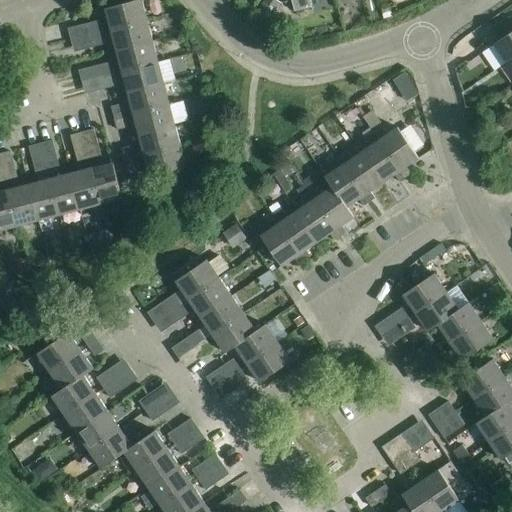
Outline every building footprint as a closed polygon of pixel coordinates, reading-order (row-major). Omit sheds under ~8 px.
[(105,10),(111,32),(147,22),(141,0),(105,10)] [(265,0),(257,13),(269,21),(280,4),(273,0),(265,0)] [(291,0),(294,13),(312,8),(309,0),(291,0)] [(89,25),(92,36),(103,34),(100,22),(89,25)] [(111,32),(116,52),(153,43),(147,22),(111,32)] [(511,33),(494,46),(507,65),(511,61),(511,33)] [(103,34),(92,36),(95,48),(106,45),(103,34)] [(116,52),(122,73),(158,64),(153,43),(116,52)] [(100,67),(103,78),(114,75),(111,64),(100,67)] [(122,73),(127,94),(164,85),(158,64),(122,73)] [(114,75),(103,78),(106,90),(117,87),(114,75)] [(127,94),(133,115),(169,106),(164,85),(127,94)] [(111,108),(114,120),(125,117),(122,106),(111,108)] [(133,115),(138,136),(175,126),(169,106),(133,115)] [(125,117),(114,120),(117,132),(128,129),(125,117)] [(138,136),(144,157),(180,147),(175,126),(138,136)] [(382,128),(374,134),(405,180),(411,176),(406,169),(418,160),(397,129),(388,136),(382,128)] [(94,131),(82,134),(90,161),(101,158),(94,131)] [(90,161),(82,134),(71,137),(78,164),(90,161)] [(370,147),(362,154),(383,185),(395,176),(399,183),(405,180),(374,134),(365,140),(370,147)] [(52,142),(41,145),(48,172),(59,169),(52,142)] [(48,172),(41,145),(29,148),(36,175),(48,172)] [(122,150),(125,162),(136,159),(133,147),(122,150)] [(180,147),(144,157),(150,178),(186,169),(180,147)] [(10,153),(0,155),(0,160),(6,183),(17,180),(10,153)] [(347,153),(338,158),(369,204),(375,200),(370,193),(383,185),(362,154),(352,160),(347,153)] [(325,179),(332,188),(347,209),(359,201),(364,208),(369,204),(338,158),(330,164),(335,172),(325,179)] [(136,159),(125,162),(128,173),(139,171),(136,159)] [(113,164),(92,169),(101,206),(123,200),(113,164)] [(295,173),(289,164),(273,175),(279,184),(295,173)] [(92,169),(71,175),(80,211),(101,206),(92,169)] [(71,175),(50,180),(59,217),(80,211),(71,175)] [(311,176),(303,181),(310,191),(317,185),(311,176)] [(50,180),(29,186),(38,222),(59,217),(50,180)] [(29,186),(8,191),(17,228),(38,222),(29,186)] [(318,187),(309,193),(340,238),(346,234),(341,227),(354,219),(347,209),(332,188),(323,195),(318,187)] [(0,232),(17,228),(8,191),(0,193),(0,232)] [(306,206),(297,213),(318,244),(330,235),(335,242),(340,238),(309,193),(301,199),(306,206)] [(282,211),(273,217),(305,263),(310,259),(305,252),(318,244),(297,213),(287,219),(282,211)] [(305,263),(273,217),(265,223),(270,231),(260,237),(282,268),(294,260),(299,267),(305,263)] [(223,234),(233,250),(247,240),(237,225),(223,234)] [(135,227),(119,231),(122,241),(138,237),(135,227)] [(217,277),(229,269),(220,257),(209,264),(207,261),(176,282),(189,301),(219,280),(217,277)] [(403,296),(416,315),(447,294),(434,275),(403,296)] [(189,301),(200,319),(231,298),(219,280),(189,301)] [(428,333),(438,326),(459,312),(459,311),(447,294),(416,315),(428,333)] [(166,302),(172,312),(181,306),(175,296),(166,302)] [(200,319),(213,336),(244,316),(231,298),(200,319)] [(438,326),(450,344),(481,323),(468,304),(459,311),(459,312),(438,326)] [(181,306),(172,312),(179,322),(188,315),(181,306)] [(393,316),(400,325),(409,319),(402,309),(393,316)] [(225,355),(235,348),(256,333),(244,316),(213,336),(225,355)] [(294,322),(298,328),(304,323),(300,317),(294,322)] [(409,319),(400,325),(406,335),(415,329),(409,319)] [(481,323),(450,344),(463,362),(494,341),(481,323)] [(235,348),(247,366),(278,344),(265,326),(256,333),(235,348)] [(308,327),(302,332),(307,341),(314,336),(308,327)] [(190,337),(197,347),(206,341),(199,331),(190,337)] [(81,338),(88,348),(97,342),(90,332),(81,338)] [(37,355),(50,373),(81,352),(68,334),(37,355)] [(206,341),(197,347),(204,357),(213,351),(206,341)] [(97,342),(88,348),(95,358),(103,351),(97,342)] [(278,344),(247,366),(260,384),(290,363),(278,344)] [(417,351),(424,361),(433,355),(427,345),(417,351)] [(50,373),(62,391),(83,377),(93,371),(81,352),(50,373)] [(433,355),(424,361),(431,371),(440,365),(433,355)] [(224,367),(231,376),(240,370),(233,360),(224,367)] [(462,382),(474,400),(505,379),(493,361),(462,382)] [(240,370),(231,376),(238,386),(247,380),(240,370)] [(96,380),(103,390),(112,383),(105,374),(96,380)] [(52,398),(65,417),(96,395),(83,377),(62,391),(52,398)] [(474,400),(486,418),(507,404),(508,404),(511,401),(511,389),(505,379),(474,400)] [(112,383),(103,390),(110,400),(119,393),(112,383)] [(65,417),(77,434),(108,413),(96,395),(65,417)] [(139,403),(146,413),(155,407),(148,397),(139,403)] [(448,403),(439,410),(454,433),(464,426),(448,403)] [(476,425),(489,443),(511,427),(511,410),(508,404),(507,404),(486,418),(476,425)] [(155,407),(146,413),(152,423),(161,417),(155,407)] [(454,433),(439,410),(429,417),(444,440),(454,433)] [(77,434),(89,452),(120,431),(108,413),(77,434)] [(427,417),(387,442),(399,461),(439,436),(427,417)] [(168,436),(174,446),(198,430),(191,420),(168,436)] [(511,427),(489,443),(501,461),(511,454),(511,427)] [(198,430),(174,446),(181,456),(204,440),(198,430)] [(101,470),(124,454),(132,449),(132,448),(120,431),(89,452),(101,470)] [(124,454),(137,472),(168,451),(155,432),(132,448),(132,449),(124,454)] [(453,453),(460,463),(469,457),(462,447),(453,453)] [(137,472),(149,490),(180,469),(168,451),(137,472)] [(414,454),(404,460),(410,469),(420,463),(414,454)] [(192,472),(199,482),(222,466),(215,456),(192,472)] [(469,457),(460,463),(467,473),(476,466),(469,457)] [(55,458),(41,471),(46,477),(60,465),(55,458)] [(410,469),(404,460),(394,467),(400,476),(410,469)] [(222,466),(199,482),(206,492),(229,476),(222,466)] [(149,490),(161,508),(192,487),(180,469),(149,490)] [(439,471),(420,484),(439,511),(444,511),(460,502),(439,471)] [(402,496),(409,506),(413,511),(439,511),(420,484),(402,496)] [(385,486),(376,493),(382,502),(392,495),(385,486)] [(161,508),(163,511),(193,511),(204,505),(192,487),(161,508)] [(217,508),(219,511),(232,511),(247,502),(240,492),(217,508)] [(382,502),(376,493),(366,500),(372,509),(382,502)]
